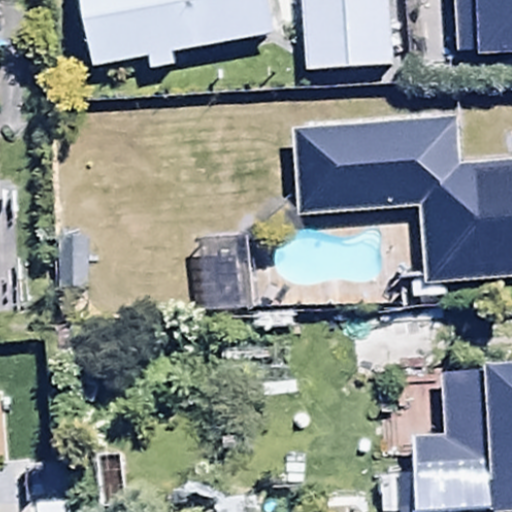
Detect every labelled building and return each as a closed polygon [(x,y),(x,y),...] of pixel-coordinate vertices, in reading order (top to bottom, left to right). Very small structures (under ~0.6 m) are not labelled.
[(269,0),(75,0),(92,90),(149,79),(151,90),(178,85),(176,77),(280,58),(269,0)] [(402,0),(301,0),(303,87),(315,87),(315,104),(403,102),(402,0)] [(511,0),(452,0),(452,75),(511,74),(511,0)] [(460,181),(458,142),(292,150),(296,235),(419,229),(422,298),(511,294),(511,139),(502,140),(504,179),(460,181)] [(397,511),(511,511),(511,384),(435,388),(438,455),(412,456),(414,490),(397,491),(397,511)]
